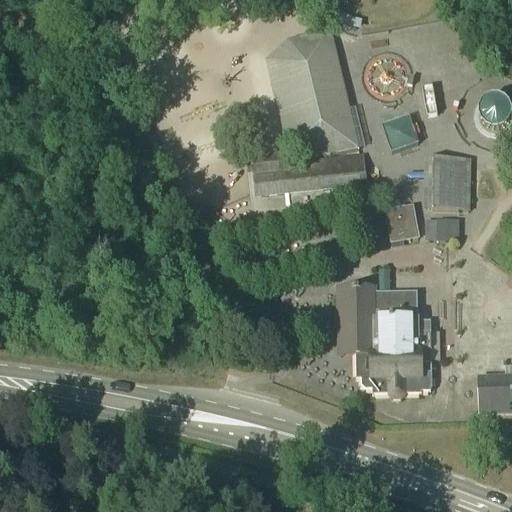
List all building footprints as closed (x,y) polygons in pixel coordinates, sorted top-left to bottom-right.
[(466,215),(469,166),(434,165),(433,214),(466,215)] [(255,207),(367,192),(364,172),(282,183),(281,172),(252,175),(255,207)] [(412,212),(411,212),(409,197),(391,198),(392,216),(385,217),(391,248),(418,243),(412,212)] [(458,245),(459,226),(425,226),(425,245),(458,245)] [(193,232),(192,290),(209,290),(210,232),(193,232)] [(429,394),(431,393),(430,326),(417,326),(417,298),(373,298),(373,295),(338,295),(340,360),(355,360),(355,383),(356,384),(361,385),(361,391),(365,394),(372,394),(373,399),(387,399),(388,402),(391,405),(402,405),(404,401),(404,399),(420,399),(421,397),(429,396),(429,394)] [(511,382),(479,384),(480,419),(511,417),(511,382)]
